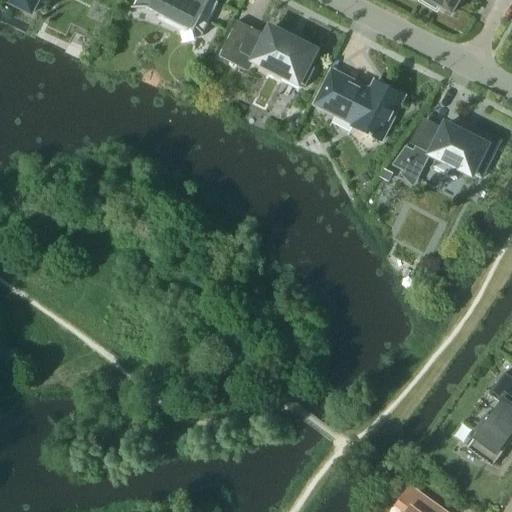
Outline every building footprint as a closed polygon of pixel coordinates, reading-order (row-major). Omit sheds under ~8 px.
[(39,0),(6,0),(6,1),(32,14),(39,0)] [(219,2),(214,0),(137,0),(134,7),(132,7),(132,9),(150,8),(166,11),(163,18),(185,29),(189,22),(196,28),(204,35),(203,33),(219,2)] [(452,14),(460,0),(421,0),(421,1),(437,11),(440,6),(452,14)] [(271,29),(267,35),(238,20),(220,56),(235,64),(240,52),(255,60),(255,61),(306,87),(316,68),(309,65),(315,51),(271,29)] [(381,141),(404,96),(376,82),(371,91),(333,72),(318,100),(357,119),(353,127),(381,141)] [(482,178),(494,155),(485,150),(490,140),(474,131),(471,137),(446,125),(443,130),(428,123),(416,146),(417,147),(414,152),(406,147),(393,166),(404,171),(402,175),(414,187),(431,154),(440,159),(437,166),(457,176),(461,169),(473,175),(473,174),(482,178)] [(481,458),(493,466),(511,442),(511,443),(511,377),(505,373),(489,394),(501,403),(491,417),(486,413),(474,430),(479,434),(468,448),(470,450),(468,454),(480,460),(481,458)] [(443,511),(409,487),(399,501),(410,509),(407,511),(443,511)]
